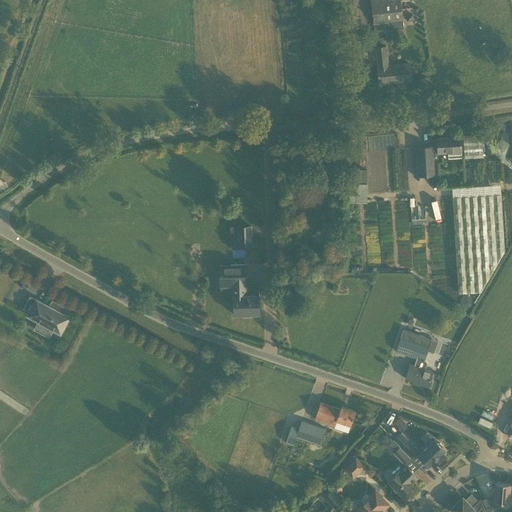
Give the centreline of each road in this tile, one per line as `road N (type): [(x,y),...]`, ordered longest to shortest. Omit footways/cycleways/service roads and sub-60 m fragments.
road 1 (unclassified): [(488,463),(480,439),(457,424),(179,320),(0,228)]
road 2 (unclassified): [(0,215),(80,156),(145,131),(408,119),(511,101)]
